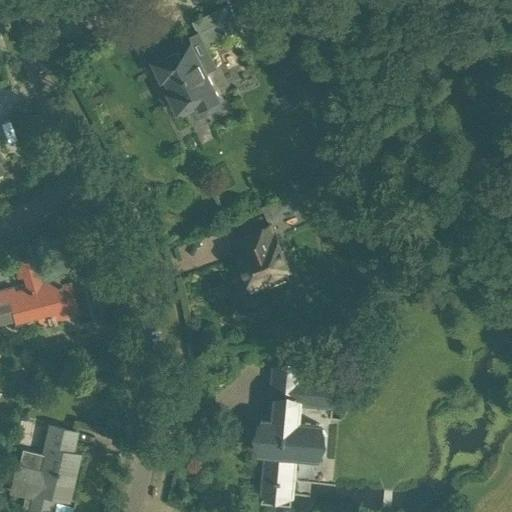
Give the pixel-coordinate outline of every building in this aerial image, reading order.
[(227,4),(192,21),(203,44),(238,27),(227,4)] [(219,98),(194,49),(188,37),(155,54),(157,58),(155,63),(161,75),(166,76),(172,90),(170,95),(176,106),(181,107),(184,112),(199,104),(201,107),(206,109),(217,104),(219,98)] [(268,218),(326,194),(342,189),(341,174),(264,207),(268,218)] [(237,250),(253,288),(270,281),(272,285),(293,276),(275,233),(274,233),(270,225),(237,239),(241,248),(237,250)] [(40,283),(34,261),(34,258),(15,263),(18,277),(23,276),(26,287),(15,290),(13,286),(0,289),(0,309),(12,306),(16,321),(54,311),(56,318),(77,312),(69,282),(59,284),(58,278),(40,283)] [(10,343),(3,353),(14,362),(22,352),(10,343)] [(326,433),(323,429),(319,429),(319,424),(293,421),(293,416),(298,417),(299,403),(321,405),(322,397),(333,398),(334,381),(302,378),(302,372),(301,372),(300,375),(291,374),(291,371),(290,371),(287,400),(270,399),(269,414),(273,414),(273,419),(264,419),(264,424),(260,424),(256,427),(254,443),(258,447),(262,447),(261,452),(265,453),(263,479),(275,480),(275,482),(280,482),(281,480),(292,481),(295,455),(316,457),(317,452),(321,452),(325,449),(326,433)] [(47,511),(51,496),(67,500),(78,453),(70,452),(75,430),(49,424),(39,468),(16,463),(10,490),(24,494),(21,507),(29,510),(29,511),(34,511),(47,511)]
